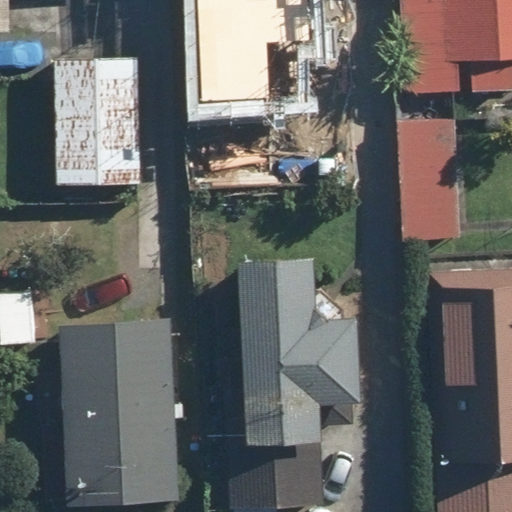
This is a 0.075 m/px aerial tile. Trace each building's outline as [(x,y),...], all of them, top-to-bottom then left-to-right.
[(337,0),(184,0),(188,109),(341,104),(337,0)] [(511,0),(386,0),(389,95),(506,92),(505,65),(511,65),(511,0)] [(132,56),(45,54),(41,184),(129,187),(132,56)] [(445,113),(388,114),(392,244),(449,242),(445,113)] [(311,260),(227,264),(238,506),(325,502),(321,405),(364,403),(360,320),(314,322),(311,260)] [(511,511),(511,266),(420,269),(426,511),(511,511)] [(169,323),(50,321),(47,501),(166,503),(169,323)]
